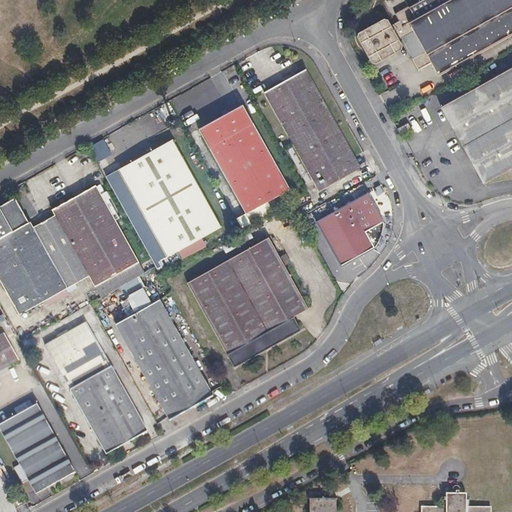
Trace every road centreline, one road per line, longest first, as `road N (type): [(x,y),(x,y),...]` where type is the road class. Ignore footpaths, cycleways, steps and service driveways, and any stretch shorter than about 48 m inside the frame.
road 1 (secondary): [(420,338),(115,511)]
road 2 (secondary): [(169,511),(438,364)]
road 3 (residential): [(229,511),(419,416),(504,393)]
